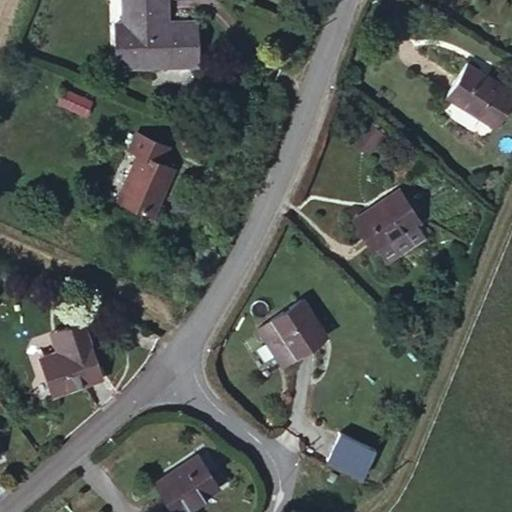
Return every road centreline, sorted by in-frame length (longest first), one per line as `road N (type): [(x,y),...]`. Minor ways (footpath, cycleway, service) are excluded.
road 1 (residential): [(342,0),(283,169),(164,364)]
road 2 (residential): [(164,364),(0,509)]
road 3 (unclassified): [(272,511),(268,461),(164,364)]
